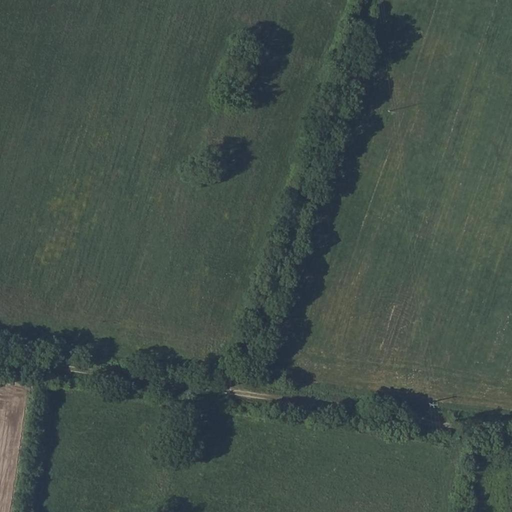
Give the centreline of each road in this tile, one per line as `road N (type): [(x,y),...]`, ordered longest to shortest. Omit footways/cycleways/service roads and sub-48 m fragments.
road 1 (track): [(362,0),(228,392)]
road 2 (track): [(511,435),(228,392)]
road 3 (track): [(228,392),(0,357)]
